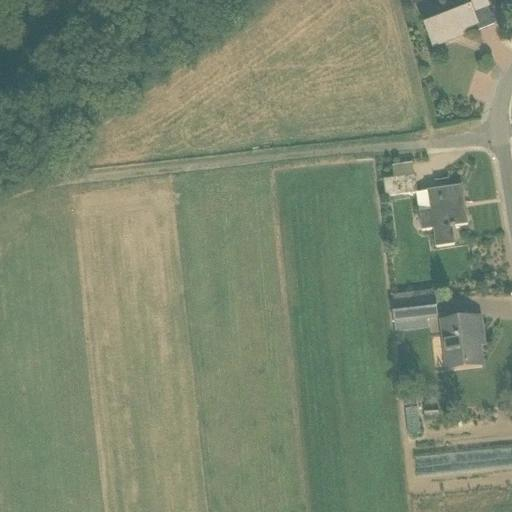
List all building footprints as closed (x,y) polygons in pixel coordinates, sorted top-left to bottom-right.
[(420,10),(419,10),(434,49),(453,42),(451,38),(477,27),(472,15),(488,8),(484,0),(443,0),(433,4),(435,8),(421,13),(420,10)] [(418,195),(415,177),(393,180),(383,182),(386,200),(416,195),(418,195)] [(434,232),(436,248),(450,246),(448,229),(467,227),(462,188),(418,195),(416,195),(419,214),(422,233),(434,232)] [(435,300),(416,303),(392,306),(394,325),(438,320),(435,300)] [(483,336),(480,320),(442,324),(448,372),(482,368),(478,337),(483,336)] [(415,399),(402,400),(403,409),(416,407),(415,399)] [(440,420),(439,409),(425,410),(425,421),(440,420)]
